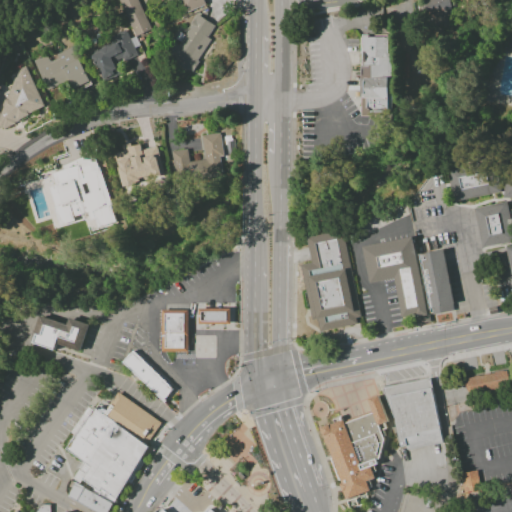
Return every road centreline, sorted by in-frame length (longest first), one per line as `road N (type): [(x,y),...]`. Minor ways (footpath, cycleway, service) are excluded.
road 1 (residential): [(284,100),(95,116),(0,165)]
road 2 (primary): [(282,378),(282,230)]
road 3 (primary): [(259,385),(296,511)]
